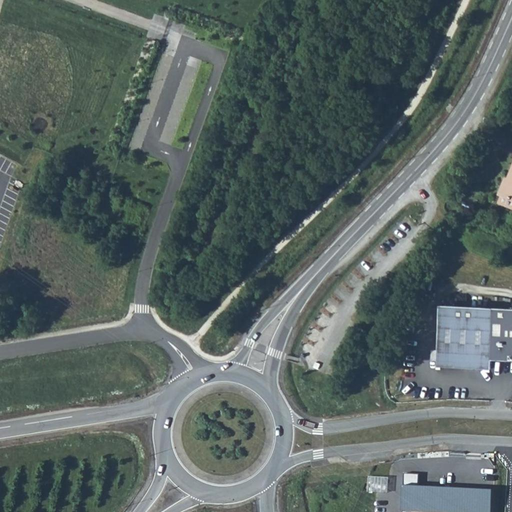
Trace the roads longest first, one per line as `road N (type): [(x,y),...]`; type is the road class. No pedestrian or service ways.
road 1 (tertiary): [(511,18),(460,117),(308,281)]
road 2 (unclassified): [(511,417),(449,413),(317,430),(283,414)]
road 3 (unclassified): [(280,462),(450,439),(511,443)]
road 4 (trunk): [(172,399),(0,433)]
road 5 (tertiary): [(308,281),(226,371)]
